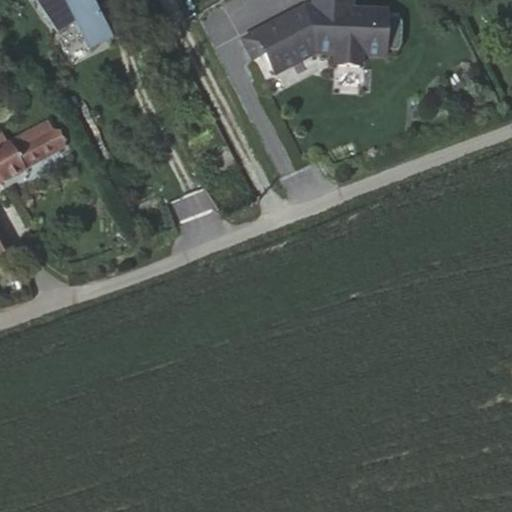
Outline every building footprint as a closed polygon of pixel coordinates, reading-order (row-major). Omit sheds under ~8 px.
[(35,0),(59,34),(76,22),(88,47),(112,34),(94,0),(35,0)] [(265,60),(275,80),(316,58),(336,59),(336,70),(361,72),(362,60),(386,62),(386,55),(401,56),(403,22),(388,22),(388,16),(352,14),(352,0),(314,0),(314,12),(306,12),(244,45),(254,66),(265,60)] [(45,124),(0,149),(0,171),(5,182),(24,171),(23,168),(57,148),(45,124)] [(206,189),(169,202),(180,233),(217,220),(206,189)] [(0,226),(0,250),(3,255),(11,251),(0,226)]
